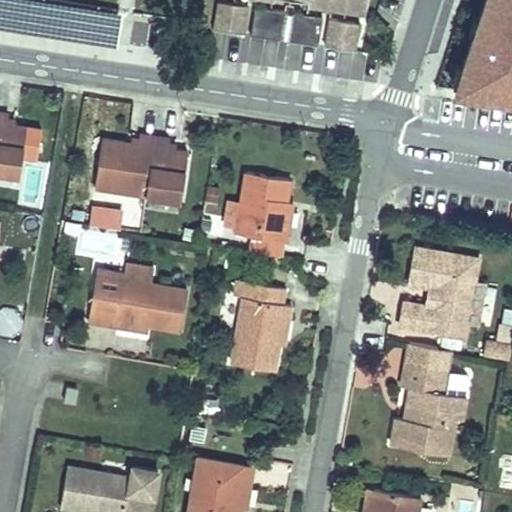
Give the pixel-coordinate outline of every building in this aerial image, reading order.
[(227,0),(218,0),(214,26),(244,31),(249,3),(233,1),(227,0)] [(511,0),(485,0),(479,17),(485,19),(480,34),(474,32),(463,65),(471,68),(467,77),(467,88),(511,94),(511,0)] [(255,5),(251,32),(281,37),(286,9),(271,7),(255,5)] [(293,10),(288,38),(318,43),(323,15),(306,12),(293,10)] [(330,16),(325,44),(355,49),(360,21),(344,18),(330,16)] [(480,34),(485,19),(479,17),(474,32),(480,34)] [(455,86),(467,88),(467,77),(471,68),(463,65),(455,86)] [(0,167),(9,169),(16,123),(4,121),(0,120),(0,167)] [(137,141),(131,140),(88,134),(81,181),(144,190),(180,196),(187,149),(174,147),(167,145),(168,140),(168,136),(138,132),(138,136),(137,141)] [(249,228),(247,243),(278,249),(281,233),(285,233),(289,203),(290,202),(285,201),(286,194),(290,171),(244,164),(235,226),(249,228)] [(247,236),(247,232),(233,230),(237,200),(227,199),(222,233),(247,236)] [(483,253),(419,242),(413,279),(433,282),(430,299),(407,295),(402,320),(469,332),(472,319),(483,321),(490,279),(479,277),(483,253)] [(129,269),(128,274),(155,278),(157,262),(131,258),(129,269)] [(91,316),(120,321),(121,314),(151,319),(182,324),(189,284),(155,278),(128,274),(129,269),(100,264),(91,316)] [(272,363),(277,332),(281,311),(288,312),(290,298),(281,296),(283,280),(244,272),(241,290),(229,355),(272,363)] [(281,311),(277,332),(284,333),(288,312),(281,311)] [(121,314),(120,321),(149,326),(151,319),(121,314)] [(462,416),(470,374),(467,370),(448,366),(449,365),(436,363),(439,342),(413,337),(404,383),(412,385),(420,386),(414,417),(407,415),(398,414),(393,441),(450,451),(457,415),(462,416)] [(511,355),(511,339),(505,339),(494,337),(491,351),(511,355)] [(449,365),(452,344),(439,342),(436,363),(449,365)] [(71,379),(68,393),(78,395),(81,381),(71,379)] [(414,417),(420,386),(412,385),(407,415),(414,417)] [(229,511),(233,494),(240,458),(196,450),(184,511),(229,511)] [(60,500),(90,506),(119,510),(119,511),(151,511),(154,493),(127,488),(131,469),(67,458),(60,500)] [(240,458),(233,494),(244,496),(251,460),(240,458)] [(369,511),(375,484),(365,482),(359,511),(369,511)] [(419,511),(423,493),(375,484),(369,511),(419,511)]
